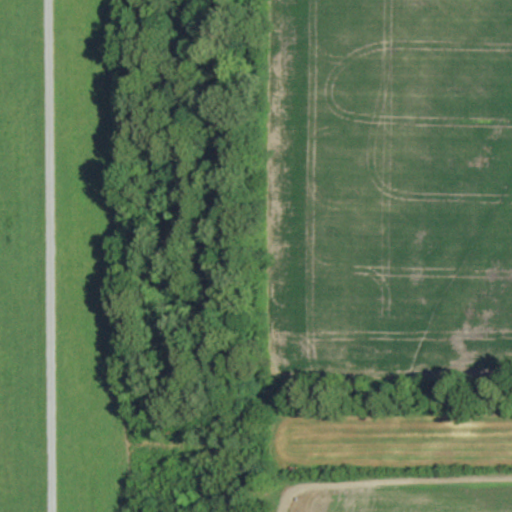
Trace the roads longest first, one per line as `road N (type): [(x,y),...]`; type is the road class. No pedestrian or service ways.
road 1 (track): [(54,511),(50,0)]
road 2 (track): [(511,480),(309,485),(291,492),(281,511)]
